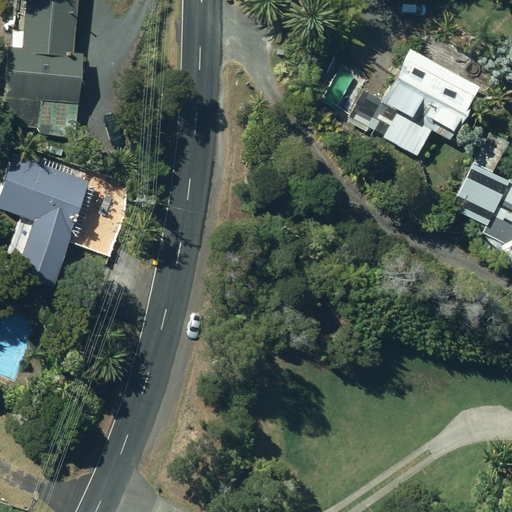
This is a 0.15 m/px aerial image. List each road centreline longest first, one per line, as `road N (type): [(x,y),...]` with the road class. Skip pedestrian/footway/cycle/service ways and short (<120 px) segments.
road 1 (residential): [(94,511),(126,446),(193,149),(195,0)]
road 2 (unknown): [(345,511),(436,451),(471,436),(511,438)]
